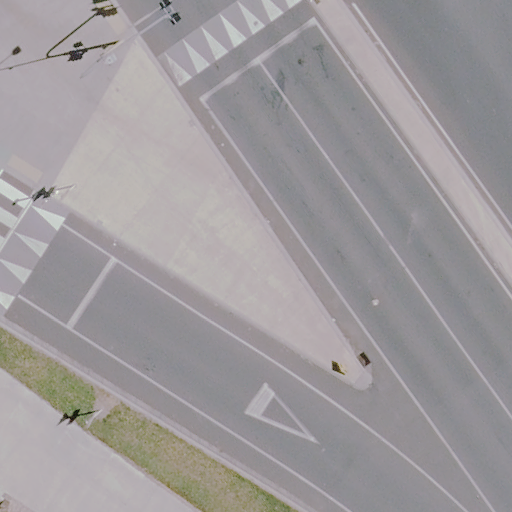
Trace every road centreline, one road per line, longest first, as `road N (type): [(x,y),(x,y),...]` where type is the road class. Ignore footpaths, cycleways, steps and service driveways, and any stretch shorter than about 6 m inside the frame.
road 1 (unclassified): [(511,432),(185,0)]
road 2 (secondary): [(418,511),(212,363),(0,230)]
